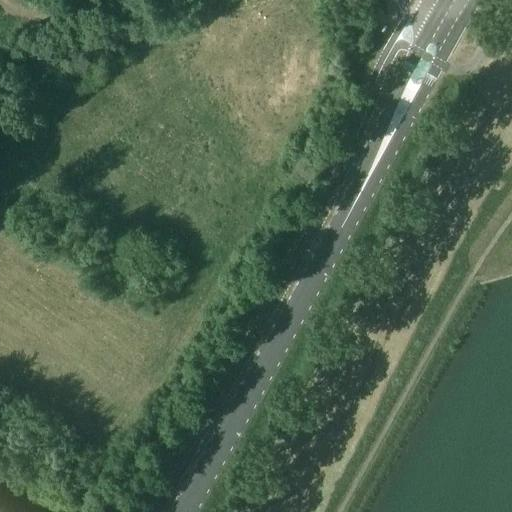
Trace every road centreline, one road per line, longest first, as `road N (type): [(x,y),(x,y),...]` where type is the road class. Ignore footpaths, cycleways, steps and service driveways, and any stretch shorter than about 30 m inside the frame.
road 1 (tertiary): [(185,511),(363,192)]
road 2 (tertiary): [(445,22),(363,192)]
road 3 (tertiary): [(363,192),(459,30)]
